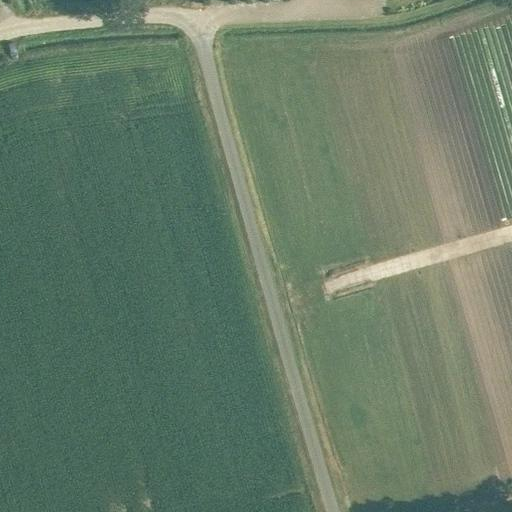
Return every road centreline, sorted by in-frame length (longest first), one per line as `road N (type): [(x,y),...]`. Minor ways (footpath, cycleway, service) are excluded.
road 1 (unclassified): [(334,511),(193,15)]
road 2 (unclassified): [(0,37),(40,24),(193,15)]
road 3 (unclassified): [(193,15),(384,5)]
